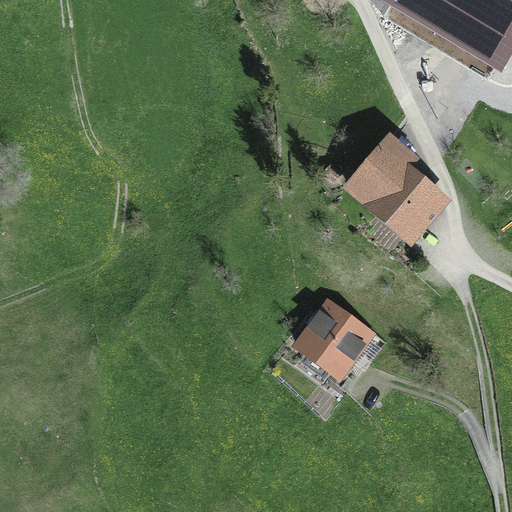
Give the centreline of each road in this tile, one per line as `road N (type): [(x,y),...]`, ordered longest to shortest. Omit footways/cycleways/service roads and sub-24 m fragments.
road 1 (track): [(461,252),(504,511)]
road 2 (track): [(411,375),(469,415),(500,483)]
